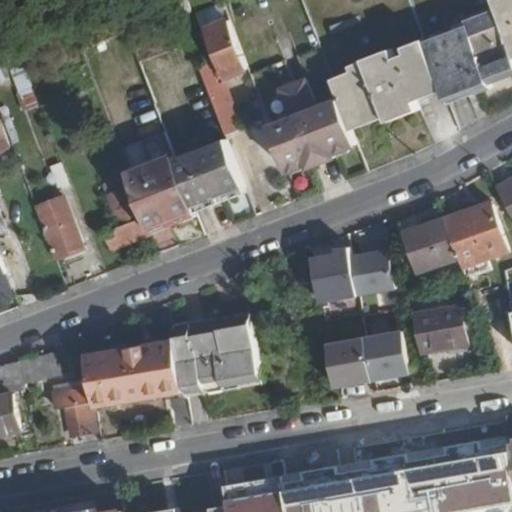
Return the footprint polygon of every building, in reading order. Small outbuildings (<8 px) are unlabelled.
[(192,9),(188,0),(176,0),(175,1),(180,13),(192,9)] [(511,0),(490,0),(496,9),(511,48),(511,0)] [(511,48),(496,9),(421,41),(441,83),(447,97),(477,86),(479,93),(493,88),(489,77),(511,67),(511,48)] [(249,67),(231,19),(205,29),(223,77),(249,67)] [(421,41),(331,74),(340,97),(349,121),(384,109),(388,121),(420,109),(414,93),(441,83),(421,41)] [(33,80),(23,53),(10,58),(21,85),(33,80)] [(349,121),(340,97),(317,106),(305,78),(282,87),(292,115),(270,123),(287,169),(311,160),(312,166),(337,156),(334,150),(356,143),(349,121)] [(241,127),(226,89),(211,95),(225,133),(241,127)] [(0,148),(9,145),(0,120),(0,148)] [(195,206),(177,158),(168,133),(133,144),(142,168),(128,173),(144,215),(148,226),(196,208),(195,206)] [(246,188),(227,139),(177,158),(195,206),(208,201),(211,206),(226,202),(224,195),(246,188)] [(367,172),(357,145),(341,151),(352,177),(367,172)] [(148,226),(144,215),(139,216),(121,175),(102,184),(119,224),(103,231),(109,250),(151,234),(148,226)] [(511,211),(511,180),(499,187),(511,211)] [(81,246),(63,195),(36,205),(55,256),(81,246)] [(511,253),(494,201),(446,217),(466,277),(492,269),(489,260),(511,253)] [(466,277),(446,217),(413,228),(415,232),(406,234),(419,272),(455,259),(462,278),(466,277)] [(0,299),(13,295),(4,271),(7,270),(0,252),(0,299)] [(398,308),(391,263),(366,266),(367,276),(356,278),(362,314),(398,308)] [(356,278),(354,268),(340,271),(341,275),(316,279),(324,321),(362,314),(356,278)] [(275,354),(323,335),(317,301),(288,313),(282,298),(268,304),(274,319),(258,325),(267,381),(280,379),(275,354)] [(467,343),(461,305),(417,312),(423,353),(444,350),(443,347),(467,343)] [(261,382),(251,314),(234,317),(233,309),(189,315),(188,324),(172,326),(182,388),(201,385),(202,391),(261,382)] [(172,326),(171,320),(87,353),(98,418),(185,405),(182,388),(172,326)] [(413,372),(405,330),(366,336),(374,378),(413,372)] [(374,378),(366,336),(328,343),(336,385),(374,378)] [(61,371),(57,351),(19,360),(24,379),(61,371)] [(19,360),(19,358),(8,362),(16,394),(27,391),(24,379),(19,360)] [(96,429),(88,382),(51,389),(55,408),(66,406),(72,433),(96,429)] [(0,434),(19,431),(13,396),(0,397),(0,434)] [(511,501),(511,447),(496,450),(498,458),(451,466),(458,510),(463,510),(465,511),(476,511),(481,506),(511,501)] [(332,511),(325,472),(285,478),(290,511),(332,511)] [(391,511),(403,510),(397,473),(343,482),(347,511),(391,511)] [(261,511),(285,508),(281,487),(238,495),(239,511),(261,511)]
